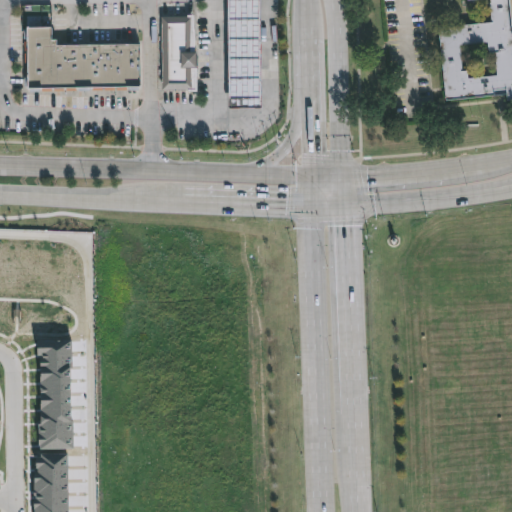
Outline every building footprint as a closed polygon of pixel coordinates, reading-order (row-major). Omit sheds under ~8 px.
[(225,0),(227,108),(260,107),(258,0),(225,0)] [(511,0),(511,100),(505,101),(505,95),(444,101),(436,28),(490,22),(488,2),(489,2),(489,0),(481,0),(481,5),(471,6),(471,0),(511,0)] [(162,18),(163,91),(194,91),(193,69),(197,69),(197,54),(193,54),(193,18),(162,18)] [(31,90),(142,88),(141,45),(58,47),(58,42),(53,42),(53,28),(30,29),(31,90)] [(41,343),(71,343),(72,448),(42,449),(41,343)] [(68,511),(68,452),(33,453),(34,511),(68,511)]
